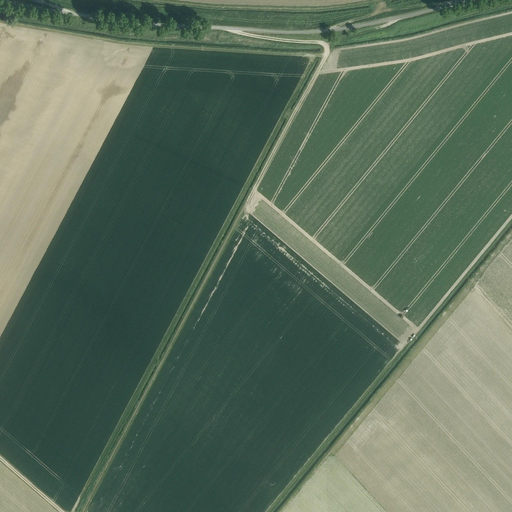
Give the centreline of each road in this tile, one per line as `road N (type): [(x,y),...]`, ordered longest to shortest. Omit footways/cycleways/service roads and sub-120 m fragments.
road 1 (track): [(83,511),(324,59),(322,42),(227,28)]
road 2 (unclassified): [(4,0),(138,23),(282,31),(363,24),(470,0)]
